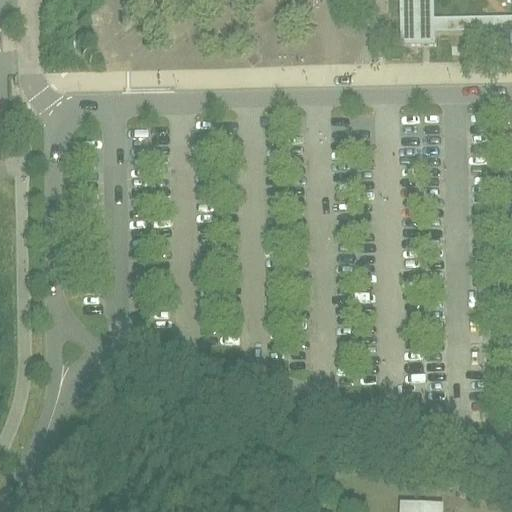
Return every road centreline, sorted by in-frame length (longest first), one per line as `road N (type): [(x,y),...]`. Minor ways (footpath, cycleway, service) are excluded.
road 1 (residential): [(511,97),(87,106),(55,137),(56,308)]
road 2 (residential): [(114,363),(511,478)]
